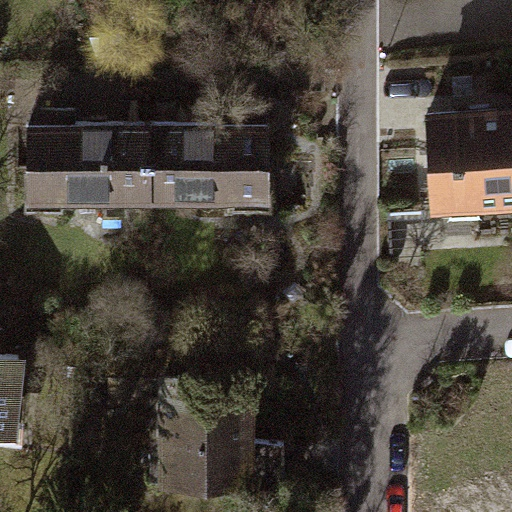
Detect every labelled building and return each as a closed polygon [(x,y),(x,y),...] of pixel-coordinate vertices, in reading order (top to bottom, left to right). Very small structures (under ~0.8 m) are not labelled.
[(511,105),(433,110),(439,210),(511,205),(511,105)] [(273,119),(149,120),(149,204),(273,203),(273,119)] [(149,120),(24,120),(25,205),(149,204),(149,120)] [(392,258),(427,256),(424,210),(388,213),(392,258)] [(29,347),(0,344),(0,433),(22,435),(29,347)] [(147,346),(148,371),(109,371),(109,401),(153,401),(154,485),(288,483),(287,435),(257,436),(257,370),(172,370),(172,346),(147,346)]
